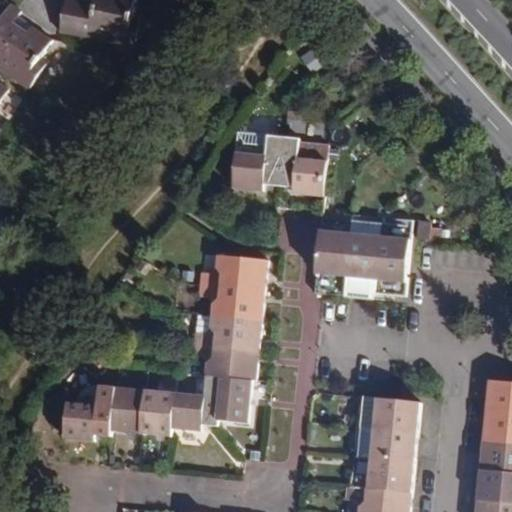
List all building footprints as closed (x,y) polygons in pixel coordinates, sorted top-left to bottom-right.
[(92,0),(92,1),(91,10),(79,7),(80,0),(63,0),(57,33),(118,45),(124,17),(139,20),(141,10),(131,9),(132,0),(92,0)] [(80,0),(79,7),(91,10),(92,1),(87,0),(80,0)] [(20,13),(8,4),(1,15),(13,23),(20,13)] [(13,23),(1,15),(0,16),(0,71),(26,90),(45,63),(39,59),(50,42),(31,28),(27,34),(24,38),(18,34),(21,30),(13,23)] [(133,48),(139,20),(124,17),(118,45),(133,48)] [(24,38),(27,34),(21,30),(18,34),(24,38)] [(0,100),(8,89),(0,83),(0,100)] [(263,188),(280,189),(284,139),(268,137),(266,158),(235,154),(231,193),(263,196),(263,188)] [(284,139),(280,189),(299,191),(297,199),(326,201),(330,163),(301,160),(303,141),(284,139)] [(396,296),(408,297),(416,227),(330,218),(330,225),(324,224),(317,295),(396,303),(396,296)] [(207,274),(206,285),(268,291),(271,259),(223,254),(223,266),(216,274),(207,274)] [(268,291),(206,285),(204,300),(212,300),(219,305),(218,317),(265,321),(268,291)] [(200,345),(262,351),(265,321),(218,317),(217,328),(211,334),(201,334),(200,345)] [(262,351),(200,345),(199,359),(205,359),(213,365),(211,377),(225,378),(255,381),(259,382),(262,351)] [(209,397),(178,394),(174,434),(204,437),(204,428),(220,429),(221,423),(225,378),(211,377),(209,397)] [(255,381),(225,378),(221,423),(251,425),(255,381)] [(490,411),(511,412),(511,381),(493,380),(490,411)] [(115,434),(119,389),(103,387),(102,407),(72,404),(68,443),(98,446),(98,438),(114,440),(115,434)] [(119,389),(115,434),(144,436),(148,391),(119,389)] [(174,439),(174,434),(178,394),(148,391),(144,436),(174,439)] [(357,489),(413,495),(423,404),(366,399),(357,489)] [(511,412),(490,411),(487,440),(511,442),(511,412)] [(485,471),(511,473),(511,442),(487,440),(485,471)] [(511,473),(485,471),(482,500),(511,503),(511,473)] [(411,511),(413,495),(343,488),(341,500),(357,502),(364,510),(363,511),(411,511)] [(511,511),(511,503),(482,500),(480,511),(511,511)]
